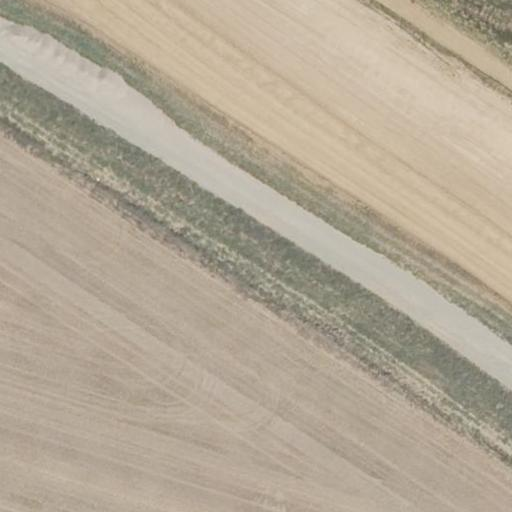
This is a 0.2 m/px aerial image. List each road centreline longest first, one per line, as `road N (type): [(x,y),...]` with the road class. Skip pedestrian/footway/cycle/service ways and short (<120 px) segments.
road 1 (track): [(0,14),(104,54),(413,231),(511,303)]
road 2 (track): [(288,0),(511,149)]
